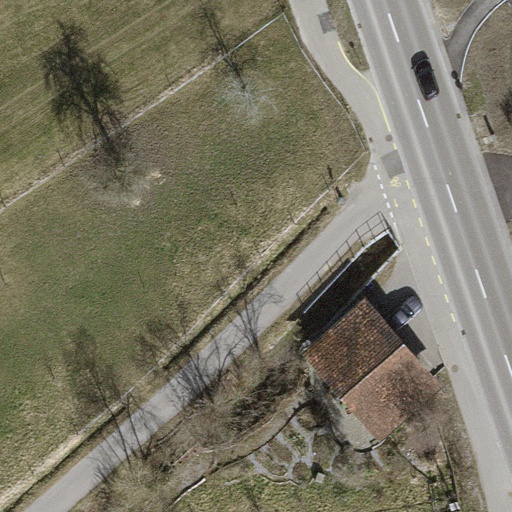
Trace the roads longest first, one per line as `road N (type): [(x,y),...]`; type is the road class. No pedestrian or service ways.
road 1 (track): [(46,511),(396,183)]
road 2 (secondary): [(385,0),(511,374)]
